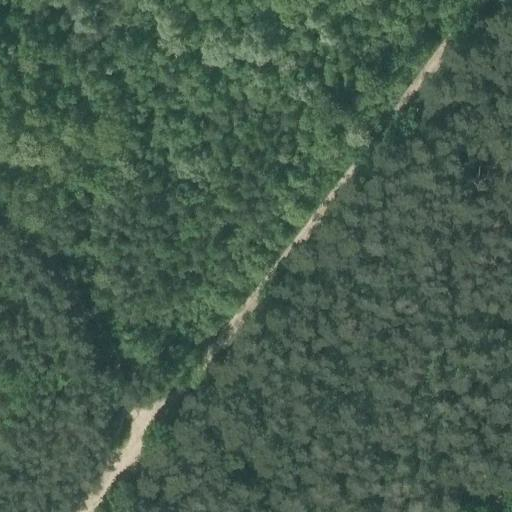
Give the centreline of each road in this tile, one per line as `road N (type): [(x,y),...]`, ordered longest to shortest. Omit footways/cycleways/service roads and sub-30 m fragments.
road 1 (track): [(132,458),(488,0)]
road 2 (track): [(124,0),(90,35),(58,51),(0,51)]
